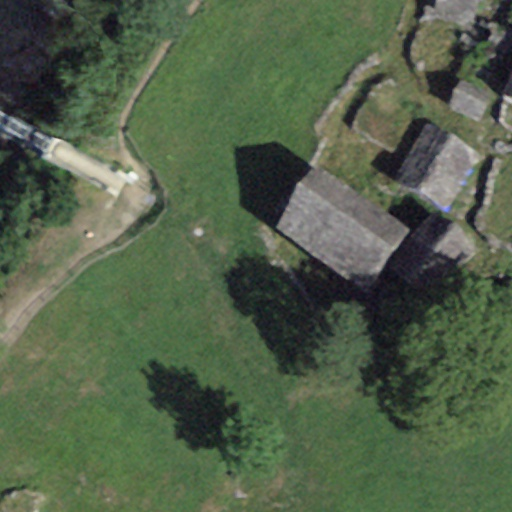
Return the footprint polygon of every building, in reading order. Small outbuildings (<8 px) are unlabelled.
[(484,0),(436,0),(431,14),(471,30),(484,0)] [(463,82),(450,109),(479,123),(492,96),(463,82)] [(478,154),(428,127),(396,186),(446,213),(478,154)] [(410,231),(316,171),(271,240),(365,301),(388,265),(410,231)] [(410,231),(388,265),(410,287),(448,245),(428,222),(410,231)] [(511,287),(508,296),(473,279),(459,309),(511,333),(511,287)]
